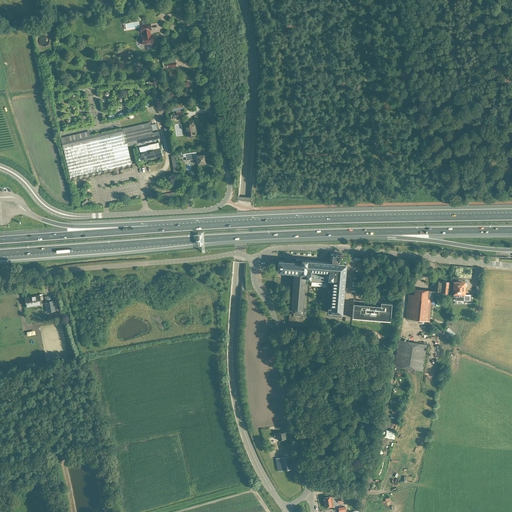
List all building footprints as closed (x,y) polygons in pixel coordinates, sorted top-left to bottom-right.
[(150,24),(139,26),(140,32),(143,32),(144,41),(142,41),(142,45),(154,43),(152,35),(151,35),(150,30),(151,30),(150,24)] [(176,57),(162,59),(163,68),(177,66),(176,57)] [(196,133),(195,129),(194,129),(193,125),(192,121),(184,122),(184,127),(186,134),(186,135),(187,135),(187,137),(188,138),(189,138),(193,137),(194,136),(193,134),(196,134),(196,133)] [(89,132),(61,138),(63,147),(70,178),(71,181),(108,172),(107,170),(119,167),(120,170),(132,167),(131,164),(127,145),(154,139),(152,133),(151,126),(124,132),(122,133),(122,129),(90,136),(89,132)] [(150,150),(139,153),(141,160),(162,156),(160,148),(150,150)] [(205,163),(204,155),(203,153),(199,154),(199,155),(196,156),(195,152),(185,154),(185,157),(186,161),(196,159),(197,164),(198,164),(199,165),(205,164),(205,163)] [(275,262),(274,271),(278,271),(278,272),(295,273),(291,313),(290,312),(289,325),(304,326),(307,285),(305,285),(305,276),(307,276),(307,275),(310,276),(310,280),(328,281),(328,277),(334,277),(331,309),(329,309),(329,313),(331,313),(331,317),(341,318),(346,264),(339,264),(340,254),(331,254),(331,255),(331,256),(330,263),(318,262),(306,261),(307,260),(302,260),(302,261),(295,260),(295,263),(279,261),(279,262),(275,262)] [(429,321),(432,298),(439,299),(440,292),(447,293),(448,282),(443,281),(437,281),(436,287),(435,287),(435,291),(414,289),(413,295),(408,294),(406,319),(429,321)] [(454,295),(454,297),(465,297),(465,301),(470,301),(470,295),(465,295),(465,282),(453,281),(453,295),(454,295)] [(39,295),(32,297),(32,298),(25,299),(25,298),(27,307),(41,304),(39,295)] [(365,301),(353,300),(352,317),(352,318),(390,321),(391,303),(381,302),(380,304),(365,303),(365,301)] [(47,312),(55,311),(53,301),(46,302),(47,312)] [(399,340),(394,366),(422,371),(427,345),(399,340)] [(26,418),(21,422),(26,428),(29,426),(28,424),(28,423),(29,422),(26,418)] [(291,469),(289,456),(276,458),(278,471),(291,469)] [(342,500),(345,499),(344,496),(343,496),(342,492),(336,493),(337,497),(333,497),(332,496),(330,496),(323,497),(324,502),(342,500)]
